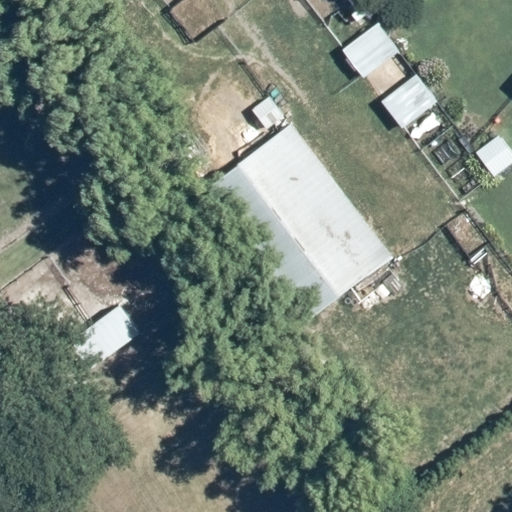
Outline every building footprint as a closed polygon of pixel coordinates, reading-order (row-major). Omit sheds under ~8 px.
[(228,18),(214,0),(173,0),(164,8),(193,45),(228,18)] [(403,50),(381,18),(342,44),(364,76),(403,50)] [(171,88),(227,161),(203,180),(305,311),(387,248),(285,116),(264,89),(250,101),(214,55),(171,88)] [(438,101),(415,69),(380,94),(403,126),(438,101)] [(511,143),(499,127),(476,146),(499,174),(511,163),(511,143)] [(137,321),(116,293),(72,325),(93,353),(137,321)]
